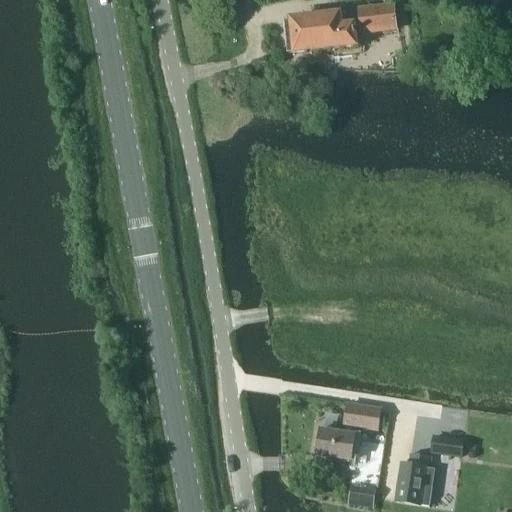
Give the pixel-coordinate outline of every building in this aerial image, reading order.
[(396,5),(358,8),(360,36),(398,33),(396,5)] [(344,26),(343,16),(290,22),(294,55),(360,48),(357,25),(344,26)] [(346,406),(342,427),(379,433),(382,412),(346,406)] [(353,465),(357,438),(322,432),(318,458),(353,465)] [(434,438),(432,455),(461,459),(464,442),(434,438)] [(401,465),(395,505),(422,509),(430,510),(433,491),(424,490),(428,469),(431,470),(433,461),(412,458),(410,466),(401,465)]
